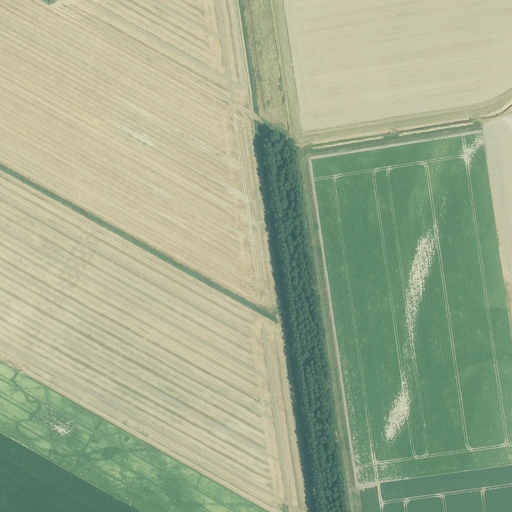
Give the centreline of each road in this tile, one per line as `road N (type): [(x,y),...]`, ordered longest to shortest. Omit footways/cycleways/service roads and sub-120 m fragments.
road 1 (track): [(324,511),(272,133)]
road 2 (track): [(41,0),(272,133)]
road 3 (track): [(272,133),(297,143),(493,113),(511,102)]
